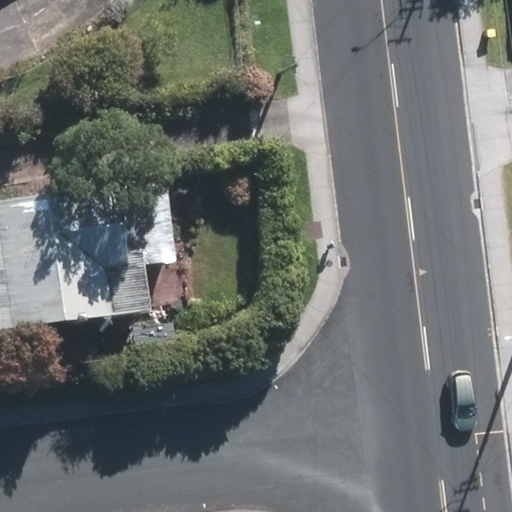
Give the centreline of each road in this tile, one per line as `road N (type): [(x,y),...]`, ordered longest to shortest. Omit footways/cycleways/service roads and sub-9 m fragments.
road 1 (secondary): [(378,0),(428,436)]
road 2 (residential): [(428,436),(0,490)]
